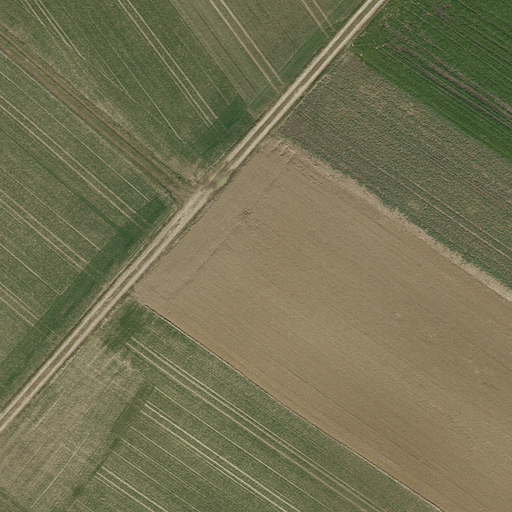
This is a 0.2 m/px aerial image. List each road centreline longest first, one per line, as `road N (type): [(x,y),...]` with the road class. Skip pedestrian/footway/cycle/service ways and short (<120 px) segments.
road 1 (track): [(0,428),(382,0)]
road 2 (track): [(202,202),(0,29)]
